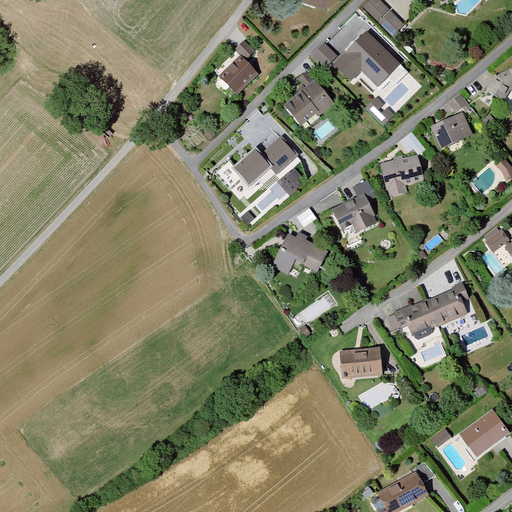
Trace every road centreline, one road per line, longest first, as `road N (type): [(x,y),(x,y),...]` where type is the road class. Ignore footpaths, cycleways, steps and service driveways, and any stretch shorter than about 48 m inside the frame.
road 1 (residential): [(511,40),(372,156),(252,240),(235,235),(191,167)]
road 2 (residential): [(360,0),(191,167)]
road 3 (track): [(0,282),(154,116)]
road 4 (residential): [(191,167),(154,116),(249,0)]
road 5 (residential): [(511,207),(356,322)]
